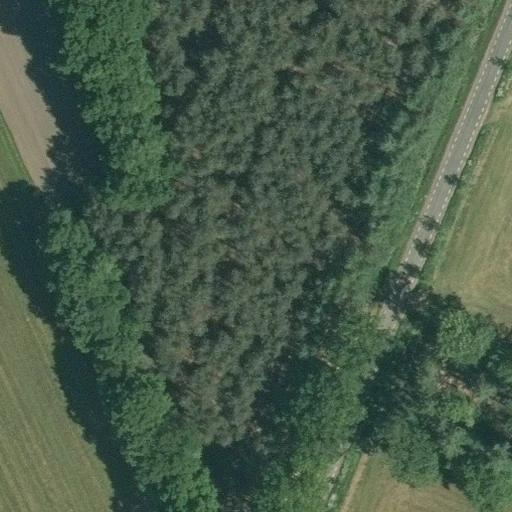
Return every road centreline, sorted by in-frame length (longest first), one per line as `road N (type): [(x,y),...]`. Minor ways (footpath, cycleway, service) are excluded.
road 1 (tertiary): [(308,511),(511,27)]
road 2 (track): [(140,320),(148,262),(112,0)]
road 3 (track): [(140,320),(239,511)]
road 4 (track): [(140,320),(67,185)]
